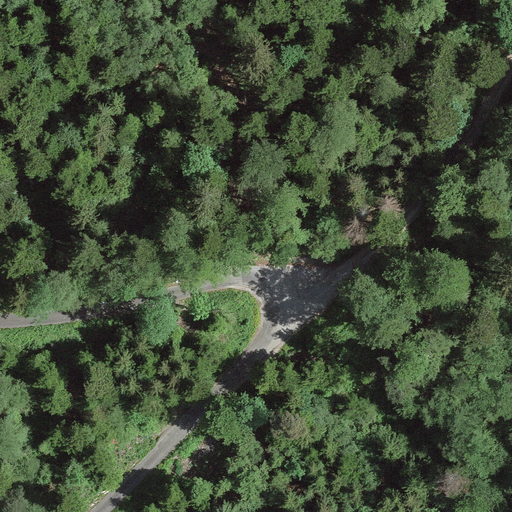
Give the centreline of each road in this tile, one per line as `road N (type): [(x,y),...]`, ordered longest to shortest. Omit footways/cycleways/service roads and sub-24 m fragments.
road 1 (unclassified): [(105,511),(316,303),(281,285),(246,280),(87,315),(0,322)]
road 2 (track): [(316,303),(410,216),(511,66)]
